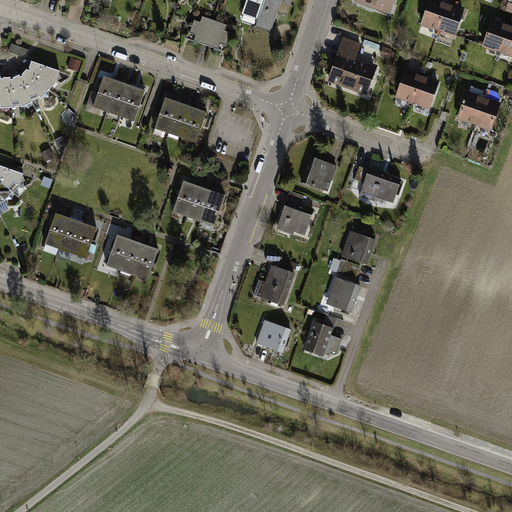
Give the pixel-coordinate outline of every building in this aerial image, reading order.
[(256,25),(257,23),(265,0),(247,0),(244,11),(245,11),(242,20),(256,25)] [(265,0),(257,23),(273,28),(282,0),(265,0)] [(354,0),(354,2),(392,16),(397,0),(354,0)] [(437,0),(430,0),(422,26),(430,29),(446,34),(456,38),(465,9),(437,0)] [(206,45),(216,21),(202,16),(200,22),(194,20),(190,33),(196,35),(194,41),(206,45)] [(511,26),(493,20),(483,47),(492,50),(508,56),(511,57),(511,26)] [(216,21),(206,45),(219,50),(221,44),(227,46),(232,33),(225,31),(227,25),(216,21)] [(335,65),(329,82),(367,95),(378,65),(357,58),(362,44),(345,38),(335,65)] [(12,44),(9,52),(22,56),(28,50),(12,44)] [(82,62),(71,58),(67,69),(78,72),(82,62)] [(3,69),(0,78),(0,104),(1,104),(1,108),(12,107),(22,106),(33,102),(31,97),(38,94),(41,98),(56,83),(61,71),(25,59),(22,62),(24,63),(22,64),(19,66),(19,68),(13,68),(13,71),(11,71),(7,68),(6,70),(3,69)] [(405,69),(395,98),(431,111),(442,81),(431,77),(415,72),(405,69)] [(104,76),(93,106),(136,121),(147,90),(104,76)] [(467,91),(457,120),(492,132),(502,103),(492,100),(476,94),(467,91)] [(166,98),(155,128),(197,143),(208,112),(166,98)] [(64,136),(56,140),(59,147),(67,144),(64,136)] [(51,149),(42,153),(46,162),(54,157),(51,149)] [(310,156),(301,182),(328,192),(337,166),(321,160),(310,156)] [(0,197),(1,197),(5,201),(20,185),(25,174),(0,165),(0,197)] [(365,183),(370,169),(359,165),(354,179),(365,183)] [(365,183),(360,196),(375,201),(376,197),(393,203),(402,181),(384,174),(370,169),(365,183)] [(185,182),(174,212),(217,227),(227,197),(185,182)] [(304,196),(291,192),(289,199),(302,204),(304,196)] [(285,207),(277,230),(294,236),(295,233),(305,237),(312,216),(296,210),(285,207)] [(56,215),(45,245),(88,260),(98,230),(74,221),(56,215)] [(351,231),(342,257),(367,266),(371,256),(376,240),(351,231)] [(118,235),(107,266),(149,280),(160,250),(118,235)] [(361,266),(347,262),(343,275),(356,280),(361,266)] [(267,282),(260,280),(254,296),(283,307),(288,293),(295,275),(273,266),(267,282)] [(336,278),(327,305),(352,313),(357,297),(361,287),(336,278)] [(327,315),(323,325),(334,329),(338,319),(327,315)] [(265,320),(256,344),(264,347),(283,354),(292,330),(265,320)] [(314,322),(304,350),(324,357),(325,354),(332,336),(334,329),(323,325),(320,324),(314,322)] [(343,340),(332,336),(325,354),(329,356),(331,351),(338,353),(343,340)]
